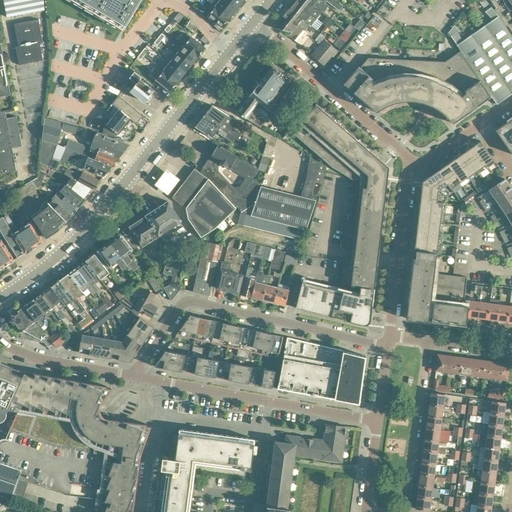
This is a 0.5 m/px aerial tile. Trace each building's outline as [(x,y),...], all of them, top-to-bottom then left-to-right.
[(122,29),(139,0),(72,0),(77,3),(78,1),(83,4),(82,6),(89,9),(90,7),(94,10),(93,12),(100,16),(101,14),(105,17),(104,19),(111,22),(112,20),(116,23),(115,25),(122,29)] [(235,10),(223,0),(214,0),(211,4),(229,18),(235,10)] [(242,1),(240,0),(223,0),(235,10),(242,1)] [(322,12),(321,12),(313,5),(306,0),(296,0),(295,2),(317,19),(322,12)] [(324,2),(321,0),(306,0),(313,5),(321,12),(322,12),(323,13),(328,5),(325,2),(324,2)] [(336,0),(321,0),(324,2),(325,2),(326,0),(339,11),(343,5),(336,0)] [(499,6),(495,0),(490,0),(496,8),(497,7),(499,6)] [(317,19),(295,2),(289,9),(302,18),(311,25),(317,19)] [(229,18),(211,4),(204,13),(222,27),(223,26),(229,18)] [(511,36),(506,27),(500,19),(498,16),(493,10),(491,7),(485,11),(493,19),(484,26),(511,66),(511,36)] [(500,19),(503,16),(497,7),(496,8),(493,10),(498,16),(500,19)] [(302,18),(289,9),(284,16),(296,25),(297,24),(303,29),(305,31),(307,27),(313,32),(316,29),(311,25),(302,18)] [(303,29),(297,24),(296,25),(284,16),(274,28),(291,32),(288,35),(294,40),(303,29)] [(509,25),(503,16),(500,19),(506,27),(508,26),(509,25)] [(20,64),(44,59),(40,41),(43,40),(39,18),(15,23),(19,45),(16,46),(20,64)] [(189,21),(186,27),(193,33),(194,32),(197,28),(189,21)] [(351,34),(356,28),(354,26),(350,23),(345,29),(351,34)] [(453,26),(448,32),(450,35),(451,35),(453,39),(452,39),(461,51),(492,96),(497,104),(511,93),(511,66),(484,26),(470,36),(462,41),(457,31),(456,32),(453,26)] [(345,29),(339,36),(340,37),(346,41),(351,34),(345,29)] [(205,48),(187,34),(180,42),(198,57),(205,48)] [(0,173),(17,170),(13,149),(23,147),(17,117),(8,119),(6,112),(0,112),(0,97),(12,95),(2,43),(0,35),(0,173)] [(340,37),(334,45),(339,49),(346,41),(340,37)] [(338,51),(326,41),(324,39),(321,44),(334,56),(338,51)] [(198,57),(180,42),(173,51),(191,65),(198,57)] [(334,56),(321,44),(311,55),(325,67),(334,56)] [(191,65),(173,51),(167,59),(184,73),(191,65)] [(460,52),(459,51),(445,62),(368,58),(360,68),(358,66),(343,83),(376,112),(378,110),(381,109),(383,107),(386,106),(390,104),(393,103),(396,102),(398,102),(400,101),(403,101),(406,101),(410,101),(413,101),(417,101),(420,102),(423,103),(426,104),(428,105),(431,106),(434,107),(438,109),(440,111),(442,113),(444,115),(445,116),(447,118),(449,120),(450,121),(452,123),(492,96),(461,51),(460,52)] [(184,73),(167,59),(160,68),(177,82),(184,73)] [(276,105),(293,83),(288,79),(289,78),(284,74),(283,75),(272,67),(269,71),(267,72),(265,74),(265,76),(259,84),(256,82),(247,93),(250,95),(258,101),(262,105),(268,110),(269,109),(276,115),(281,108),(276,105)] [(177,82),(160,68),(153,77),(170,91),(177,82)] [(140,80),(141,78),(134,72),(129,77),(131,79),(126,86),(131,90),(130,91),(144,102),(144,101),(146,102),(148,102),(151,97),(151,95),(150,94),(153,89),(149,86),(140,80)] [(260,108),(262,105),(258,101),(250,95),(241,107),(240,108),(238,110),(238,111),(237,113),(260,127),(266,118),(256,111),(260,108)] [(305,111),(313,101),(306,95),(297,104),(305,111)] [(119,96),(113,104),(130,118),(130,119),(136,124),(143,116),(119,96)] [(130,118),(113,104),(108,109),(107,110),(108,110),(106,118),(107,118),(103,132),(116,135),(117,134),(118,134),(130,119),(130,118)] [(302,117),(290,130),(298,138),(299,136),(337,168),(336,169),(358,183),(340,246),(355,248),(375,251),(379,251),(389,167),(316,104),(304,118),(302,117)] [(211,106),(203,116),(220,127),(219,128),(236,139),(238,140),(241,134),(231,127),(235,121),(228,117),(211,106)] [(220,127),(203,116),(195,127),(212,138),(218,130),(219,131),(218,133),(233,143),(236,139),(219,128),(220,127)] [(58,144),(62,129),(80,134),(82,128),(44,118),(40,161),(49,166),(52,159),(60,162),(60,161),(65,163),(71,155),(74,152),(81,155),(82,155),(83,154),(82,154),(84,149),(85,146),(76,142),(73,150),(66,147),(67,147),(58,144)] [(511,118),(495,130),(511,154),(511,118)] [(91,148),(90,149),(117,159),(129,145),(123,142),(124,140),(117,138),(116,140),(97,132),(96,134),(93,142),(91,148)] [(480,141),(471,147),(486,168),(495,163),(495,162),(480,141)] [(264,150),(263,155),(270,159),(274,146),(266,143),(264,150)] [(90,149),(91,148),(85,146),(84,149),(89,152),(96,154),(95,159),(94,160),(111,167),(117,159),(90,149)] [(253,176),(255,177),(259,170),(258,169),(257,170),(220,147),(220,148),(217,146),(211,156),(210,155),(200,171),(208,179),(236,208),(234,209),(238,214),(240,212),(254,205),(261,186),(262,183),(251,179),(253,176)] [(471,147),(463,153),(478,174),(486,168),(471,147)] [(463,153),(455,159),(470,180),(478,174),(463,153)] [(265,172),(270,159),(263,155),(258,169),(259,170),(265,172)] [(94,160),(95,159),(88,156),(83,168),(104,176),(111,167),(94,160)] [(319,195),(326,167),(310,157),(306,178),(301,196),(261,186),(254,205),(240,212),(240,213),(246,215),(251,216),(257,218),(262,219),(268,220),(274,222),(279,223),(285,225),(291,226),(297,228),(306,230),(318,195),(319,195)] [(56,169),(60,162),(52,159),(49,166),(56,169)] [(455,159),(446,164),(461,186),(470,180),(455,159)] [(49,166),(40,161),(40,171),(45,174),(49,166)] [(446,164),(438,170),(453,192),(461,186),(446,164)] [(100,180),(83,171),(81,175),(67,168),(64,174),(75,179),(74,180),(92,191),(100,180)] [(236,208),(208,179),(194,168),(172,197),(186,208),(188,218),(201,237),(215,228),(234,209),(236,208)] [(438,170),(422,181),(447,196),(453,192),(438,170)] [(168,174),(165,172),(156,184),(158,186),(164,191),(167,193),(176,181),(173,179),(168,174)] [(38,177),(33,180),(36,184),(38,187),(43,182),(42,181),(38,177)] [(68,177),(63,184),(84,201),(92,191),(74,180),(68,177)] [(488,190),(494,198),(510,187),(504,179),(488,190)] [(447,196),(422,181),(420,200),(446,203),(447,196)] [(63,184),(57,192),(63,197),(64,196),(78,208),(84,201),(63,184)] [(511,198),(511,189),(510,187),(494,198),(500,207),(511,198)] [(78,208),(64,196),(63,197),(57,192),(52,198),(53,199),(49,203),(49,204),(54,209),(58,204),(72,216),(78,208)] [(511,210),(511,198),(500,207),(505,215),(511,210)] [(446,203),(420,200),(419,210),(445,213),(446,203)] [(57,231),(66,222),(54,209),(49,204),(49,203),(47,201),(42,206),(43,207),(31,216),(46,238),(57,231)] [(181,222),(174,211),(168,201),(146,216),(158,236),(159,236),(160,236),(164,233),(163,233),(178,224),(181,222)] [(72,216),(58,204),(54,209),(66,222),(68,221),(72,216)] [(445,213),(419,210),(418,220),(444,223),(445,213)] [(243,225),(246,215),(240,213),(237,223),(243,225)] [(249,226),(251,216),(246,215),(243,225),(249,226)] [(3,216),(0,218),(0,230),(11,248),(17,258),(25,253),(26,254),(37,246),(43,242),(30,221),(18,229),(11,219),(6,222),(3,216)] [(158,236),(146,216),(129,227),(133,232),(128,236),(136,247),(140,243),(142,246),(158,236)] [(254,228),(257,218),(251,216),(249,226),(254,228)] [(260,229),(262,219),(257,218),(254,228),(260,229)] [(271,232),(274,222),(268,220),(265,230),(271,232)] [(418,220),(416,231),(443,234),(444,223),(418,220)] [(277,233),(279,223),(274,222),(271,232),(277,233)] [(283,235),(285,225),(279,223),(277,233),(283,235)] [(294,238),(297,228),(291,226),(288,236),(294,238)] [(303,240),(306,230),(297,228),(294,238),(303,240)] [(416,231),(415,241),(441,244),(443,234),(416,231)] [(136,247),(128,236),(127,234),(123,237),(120,234),(109,243),(129,269),(130,268),(133,271),(139,266),(133,259),(132,260),(127,254),(133,250),(133,249),(136,247)] [(0,269),(14,261),(0,239),(0,269)] [(184,248),(178,240),(172,244),(177,252),(178,252),(184,248)] [(252,253),(255,243),(247,241),(245,251),(251,253),(252,253)] [(415,241),(414,251),(416,251),(436,254),(440,254),(441,244),(415,241)] [(209,296),(217,261),(218,261),(220,253),(221,253),(223,245),(209,242),(204,247),(202,257),(200,257),(192,292),(194,292),(209,296)] [(129,269),(109,243),(98,251),(99,252),(95,255),(107,270),(116,262),(123,270),(125,269),(127,271),(129,269)] [(260,263),(265,246),(255,243),(252,253),(251,253),(250,260),(260,263)] [(374,288),(377,264),(378,259),(378,256),(374,256),(375,251),(355,248),(354,256),(354,262),(344,260),(343,261),(341,284),(345,285),(360,287),(371,289),(374,288)] [(275,249),(270,268),(279,270),(284,252),(275,249)] [(413,257),(406,318),(465,326),(467,316),(469,302),(464,301),(465,297),(464,297),(467,277),(438,274),(439,261),(436,260),(436,254),(416,251),(415,258),(413,257)] [(94,254),(86,261),(101,280),(110,273),(107,270),(95,255),(94,254)] [(294,267),(297,257),(286,254),(283,264),(294,267)] [(172,275),(176,260),(171,258),(170,258),(166,260),(163,272),(172,275)] [(172,275),(170,284),(171,285),(178,288),(185,262),(176,260),(172,275)] [(86,262),(77,268),(96,292),(97,292),(98,294),(102,291),(96,283),(101,280),(86,261),(86,262)] [(242,275),(229,272),(231,263),(223,261),(220,270),(217,284),(218,284),(217,289),(231,292),(232,294),(235,294),(236,293),(238,294),(242,275)] [(251,297),(254,282),(256,278),(256,277),(251,275),(253,268),(247,266),(240,294),(251,297)] [(96,292),(77,268),(69,274),(68,274),(82,292),(82,291),(87,287),(92,295),(93,294),(94,297),(98,294),(97,292),(96,292)] [(266,284),(268,276),(257,273),(256,277),(254,282),(251,297),(262,300),(266,284)] [(82,292),(68,274),(60,280),(79,305),(81,303),(79,301),(81,300),(78,296),(83,292),(82,291),(82,292)] [(162,289),(154,276),(148,280),(156,293),(162,289)] [(117,282),(122,290),(128,285),(123,278),(117,282)] [(79,305),(60,280),(51,286),(65,306),(70,302),(79,314),(85,309),(81,303),(79,305)] [(371,320),(373,299),(370,298),(371,289),(360,287),(360,289),(360,293),(364,294),(364,297),(302,281),(296,308),(363,325),(363,324),(370,320),(371,320)] [(285,305),(289,286),(279,283),(278,287),(277,287),(273,302),(285,305)] [(277,287),(266,284),(262,300),(273,302),(277,287)] [(181,288),(178,288),(171,285),(164,289),(171,301),(181,288)] [(65,306),(51,286),(50,287),(51,288),(43,293),(62,320),(63,320),(69,328),(69,329),(73,334),(77,331),(61,309),(65,306)] [(150,303),(155,294),(145,289),(135,305),(133,304),(129,309),(137,315),(139,310),(143,313),(151,317),(157,308),(150,303)] [(62,320),(43,293),(38,296),(34,299),(47,317),(52,313),(59,323),(62,320)] [(103,300),(102,300),(104,302),(107,306),(108,307),(113,303),(107,296),(103,300)] [(129,309),(133,304),(125,297),(120,303),(122,304),(129,309)] [(47,317),(34,299),(25,305),(39,326),(43,331),(46,329),(47,327),(48,325),(48,322),(48,320),(47,318),(48,317),(47,317)] [(477,318),(479,302),(469,301),(469,302),(467,316),(477,318)] [(104,302),(95,309),(97,311),(96,311),(99,315),(104,311),(108,308),(108,307),(107,306),(104,302)] [(487,319),(489,303),(479,302),(477,318),(487,319)] [(497,320),(499,305),(489,303),(487,319),(497,320)] [(39,326),(25,305),(11,316),(10,320),(11,320),(19,332),(17,336),(20,338),(44,343),(47,347),(53,343),(48,338),(43,331),(39,326)] [(507,322),(509,306),(499,305),(497,320),(507,322)] [(82,327),(93,319),(89,314),(78,322),(82,327)] [(200,340),(205,318),(190,315),(176,335),(200,340)] [(139,317),(134,325),(149,336),(154,327),(139,317)] [(216,344),(221,322),(205,318),(200,340),(216,344)] [(231,348),(237,325),(221,322),(216,344),(231,348)] [(149,336),(134,325),(128,334),(143,344),(149,336)] [(247,351),(252,329),(237,325),(231,348),(238,349),(236,356),(248,359),(250,352),(247,351)] [(73,334),(69,329),(66,331),(68,333),(62,337),(65,341),(73,334)] [(263,355),(268,333),(252,329),(247,351),(250,352),(263,355)] [(62,337),(57,331),(48,338),(53,343),(56,347),(65,341),(62,337)] [(278,358),(283,336),(268,333),(263,355),(278,358)] [(143,344),(128,334),(122,342),(130,362),(143,344)] [(89,354),(92,336),(82,335),(78,352),(89,354)] [(99,356),(102,338),(92,336),(89,354),(99,356)] [(340,350),(287,337),(286,342),(289,342),(287,357),(284,356),(278,389),(331,399),(332,394),(335,395),(334,399),(344,401),(351,402),(359,403),(365,356),(357,354),(358,354),(343,350),(342,356),(338,355),(340,350)] [(109,358),(112,340),(102,338),(99,356),(109,358)] [(130,362),(122,342),(112,340),(109,358),(130,362)] [(178,371),(181,353),(165,351),(154,366),(178,371)] [(194,373),(196,356),(181,353),(178,371),(194,373)] [(448,372),(450,356),(438,355),(435,370),(448,372)] [(209,376),(212,359),(196,356),(194,373),(209,376)] [(460,373),(462,358),(450,356),(448,372),(460,373)] [(471,375),(473,359),(462,358),(460,373),(471,375)] [(225,379),(228,362),(212,359),(209,376),(225,379)] [(483,377),(485,361),(473,359),(471,375),(483,377)] [(106,386),(34,373),(22,370),(19,370),(17,369),(14,368),(13,368),(0,361),(0,365),(2,366),(4,367),(8,369),(10,370),(10,372),(15,374),(16,372),(24,374),(24,375),(23,377),(9,409),(18,411),(9,430),(6,438),(5,438),(1,439),(0,440),(0,462),(21,469),(18,478),(28,482),(65,494),(96,498),(94,510),(96,511),(132,511),(140,462),(140,459),(140,457),(141,455),(142,453),(142,451),(151,426),(146,426),(146,424),(107,419),(106,418),(105,418),(104,417),(103,416),(102,415),(101,414),(100,413),(100,412),(100,411),(100,410),(100,408),(100,406),(100,405),(101,404),(112,389),(105,387),(106,386)] [(494,378),(497,362),(485,361),(483,377),(494,378)] [(241,382),(244,365),(228,362),(225,379),(241,382)] [(507,380),(509,364),(497,362),(494,378),(507,380)] [(9,409),(23,377),(24,375),(24,374),(16,372),(15,374),(10,372),(10,370),(8,369),(4,367),(2,366),(0,365),(0,422),(3,422),(6,418),(6,414),(5,410),(4,409),(5,408),(9,410),(9,409)] [(256,385),(259,368),(244,365),(241,382),(256,385)] [(272,388),(275,371),(259,368),(256,385),(272,388)] [(443,407),(445,394),(431,393),(429,405),(443,407)] [(504,415),(506,402),(491,400),(490,413),(504,415)] [(442,418),(443,407),(429,405),(428,416),(442,418)] [(502,426),(504,415),(490,413),(488,424),(502,426)] [(440,430),(442,418),(428,416),(426,428),(440,430)] [(341,462),(346,427),(326,424),(324,441),(287,436),(286,443),(276,442),(272,466),(269,465),(268,472),(271,473),(270,480),(267,480),(266,487),(269,487),(268,494),(265,494),(264,501),(267,501),(267,506),(256,504),(256,508),(253,509),(253,511),(290,511),(291,509),(287,508),(294,455),(321,458),(321,459),(341,462)] [(501,438),(502,426),(488,424),(487,436),(501,438)] [(439,441),(440,430),(426,428),(425,439),(439,441)] [(189,511),(196,463),(250,470),(254,439),(179,429),(175,459),(162,457),(161,469),(159,469),(153,511),(189,511)] [(499,449),(501,438),(487,436),(479,435),(478,446),(485,447),(499,449)] [(445,453),(446,447),(438,446),(439,441),(425,439),(423,451),(438,453),(438,452),(445,453)] [(498,461),(499,449),(485,447),(483,459),(498,461)] [(436,465),(438,453),(423,451),(422,463),(436,465)] [(496,473),(498,461),(483,459),(482,471),(496,473)] [(0,494),(11,499),(12,498),(12,497),(22,500),(28,482),(18,478),(21,469),(0,462),(0,494)] [(434,476),(436,465),(422,463),(420,474),(434,476)] [(495,484),(496,473),(482,471),(480,482),(495,484)] [(433,488),(434,476),(420,474),(418,486),(433,488)] [(493,496),(495,484),(480,482),(473,481),(472,493),(479,494),(493,496)] [(431,499),(433,488),(418,486),(417,497),(431,499)] [(492,507),(493,496),(479,494),(477,505),(492,507)] [(417,497),(415,509),(429,511),(431,499),(417,497)]
